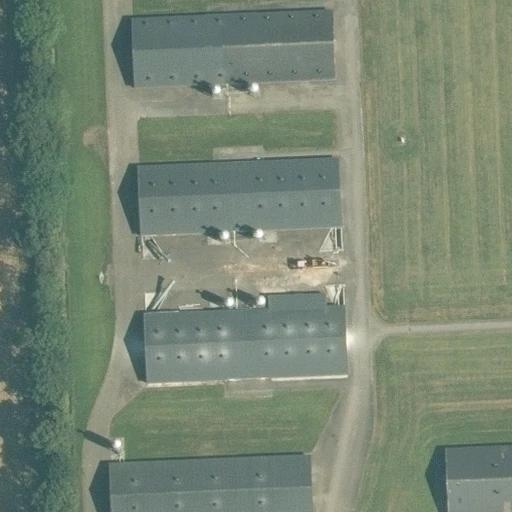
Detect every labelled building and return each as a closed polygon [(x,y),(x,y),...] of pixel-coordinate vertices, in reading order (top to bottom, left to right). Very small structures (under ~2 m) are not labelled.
[(135,92),(334,83),(331,16),(132,25),(135,92)] [(141,240),(341,230),(338,162),(138,172),(141,240)] [(269,297),(270,313),(144,320),(148,388),(348,377),(345,309),(326,310),(325,294),(269,297)] [(511,511),(511,447),(446,450),(448,511),(511,511)] [(113,511),(312,511),(310,461),(111,470),(113,511)]
